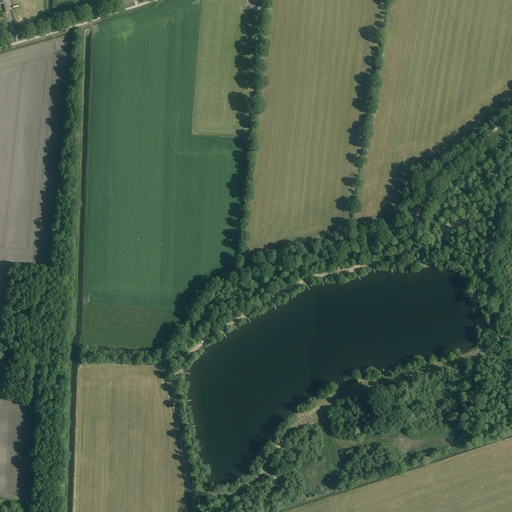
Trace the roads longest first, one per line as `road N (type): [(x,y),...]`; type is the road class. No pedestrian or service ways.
road 1 (track): [(415,218),(361,242),(356,267),(296,283),(185,358),(173,392),(192,511)]
road 2 (track): [(511,115),(438,177),(415,218)]
road 3 (secondary): [(0,38),(125,0)]
